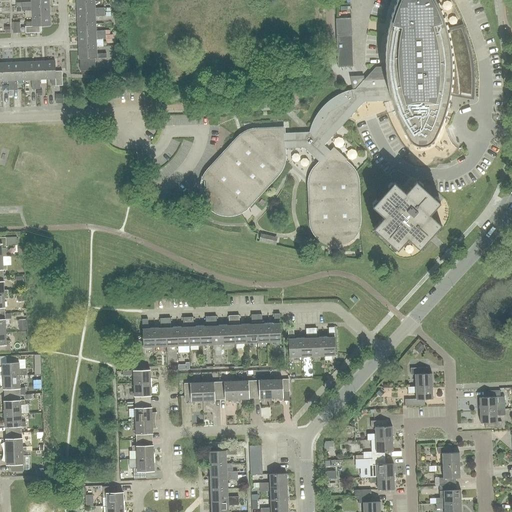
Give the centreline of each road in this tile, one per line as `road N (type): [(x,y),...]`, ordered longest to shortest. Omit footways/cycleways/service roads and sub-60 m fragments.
road 1 (residential): [(384,351),(330,307),(144,314)]
road 2 (unclassified): [(410,324),(511,205)]
road 3 (residential): [(166,433),(286,429),(307,437)]
road 4 (residential): [(130,120),(0,119)]
road 5 (residential): [(411,511),(410,429),(452,424)]
